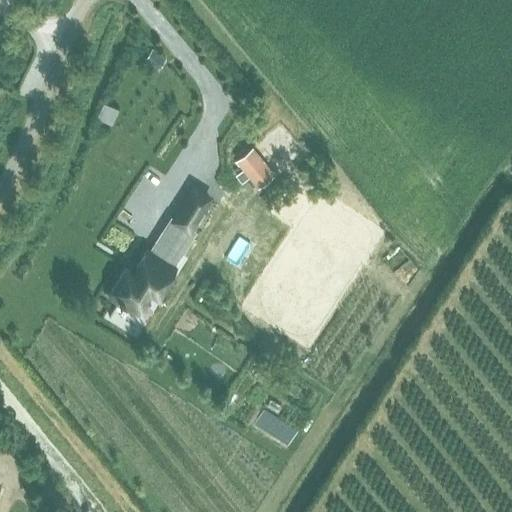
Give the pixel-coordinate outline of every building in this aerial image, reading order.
[(165,57),(152,47),(143,59),(157,69),(165,57)] [(110,124),(117,108),(104,102),(97,118),(110,124)] [(259,187),(275,173),(252,146),(236,160),(243,168),(235,174),(241,182),(249,175),(259,187)] [(174,218),(173,219),(188,229),(189,227),(209,197),(193,187),(174,218)] [(125,267),(108,294),(135,311),(144,297),(149,288),(155,292),(172,266),(179,254),(159,241),(152,253),(148,250),(146,250),(138,263),(137,263),(132,272),(125,267)]
